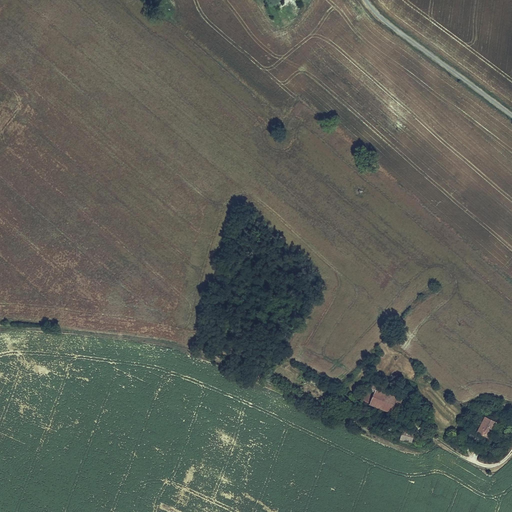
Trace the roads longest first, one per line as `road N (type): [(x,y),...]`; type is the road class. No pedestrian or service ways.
road 1 (track): [(0,324),(168,341),(406,448),(442,441)]
road 2 (unclassified): [(511,112),(365,0)]
